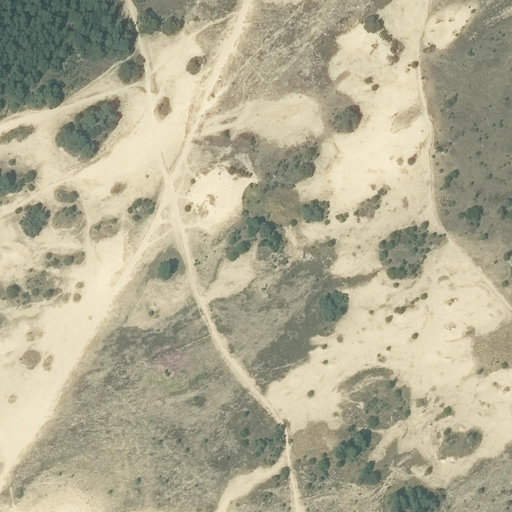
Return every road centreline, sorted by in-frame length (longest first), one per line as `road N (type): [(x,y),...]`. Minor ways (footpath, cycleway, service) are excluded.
road 1 (track): [(297,511),(283,428),(218,345),(197,290),(144,110),(147,64),(128,0)]
road 2 (track): [(245,0),(156,216),(0,482)]
